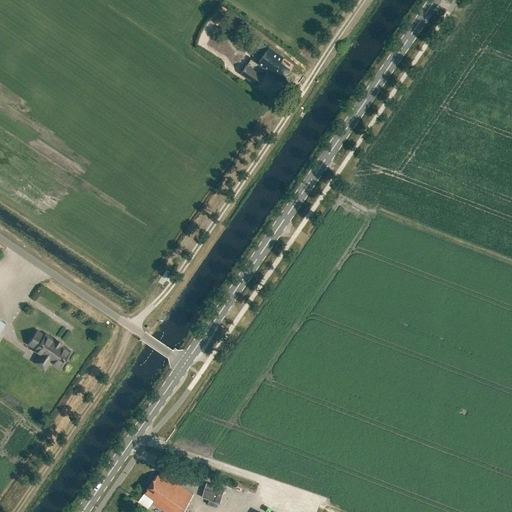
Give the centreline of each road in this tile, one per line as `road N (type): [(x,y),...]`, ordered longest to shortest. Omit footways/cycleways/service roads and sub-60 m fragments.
road 1 (track): [(12,511),(116,361),(130,327),(174,281),(363,0)]
road 2 (secondary): [(184,363),(435,0)]
road 3 (unclassified): [(184,363),(0,238)]
road 4 (secondary): [(82,511),(184,363)]
